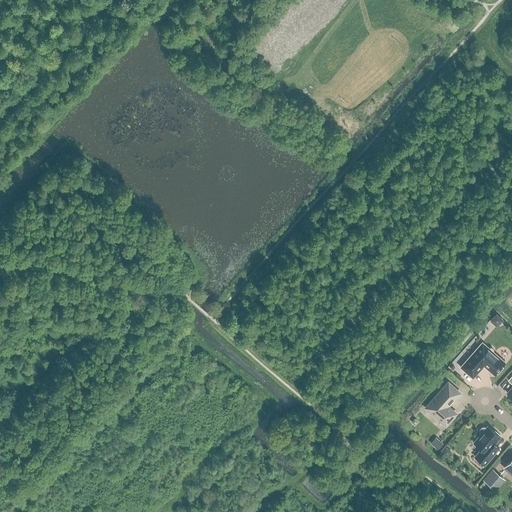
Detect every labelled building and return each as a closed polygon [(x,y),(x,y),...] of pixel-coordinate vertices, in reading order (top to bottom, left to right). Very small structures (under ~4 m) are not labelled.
[(502,320),(496,315),(493,318),(499,323),(502,320)] [(482,342),(460,367),(470,376),(479,366),(486,365),(487,367),(488,369),(494,375),(505,362),(493,352),(493,349),(491,348),(488,348),(482,342)] [(426,408),(445,424),(455,413),(447,406),(458,393),(447,383),(426,408)] [(480,435),(473,443),(481,449),(474,457),(484,465),(495,451),(491,447),(499,437),(498,436),(499,434),(494,430),(493,432),(487,426),(486,428),(485,427),(484,427),(483,427),(482,427),(481,427),(481,428),(480,428),(479,429),(479,430),(478,431),(479,432),(479,433),(479,434),(480,435)] [(437,450),(442,444),(437,439),(432,445),(437,450)] [(505,480),(493,469),(483,480),(484,481),(479,487),(486,492),(491,487),(495,491),(505,480)]
